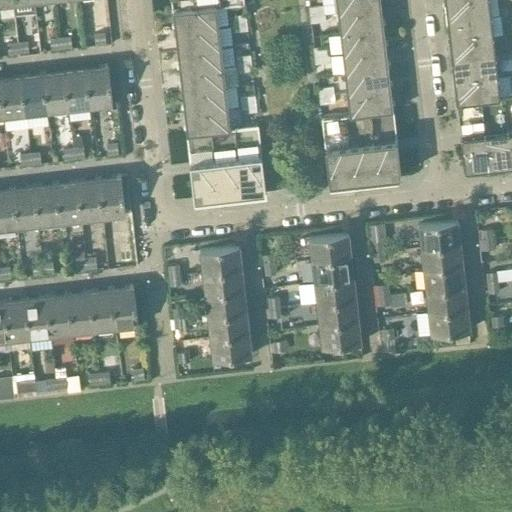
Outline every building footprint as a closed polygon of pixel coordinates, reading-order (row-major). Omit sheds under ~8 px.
[(11,0),(12,2),(14,14),(35,12),(33,0),(11,0)] [(336,0),(337,12),(380,7),(379,0),(336,0)] [(490,15),(488,0),(443,0),(446,20),(490,15)] [(216,6),(173,11),(175,30),(218,25),(227,24),(224,5),(216,6)] [(308,7),(309,15),(324,13),(323,5),(308,7)] [(383,27),(380,7),(337,12),(340,32),(383,27)] [(325,21),(324,13),(309,15),(310,23),(325,21)] [(230,16),(231,24),(246,22),(245,14),(230,16)] [(490,15),(446,20),(448,34),(448,40),(493,35),(502,34),(500,14),(490,15)] [(247,30),(246,22),(231,24),(232,32),(247,30)] [(218,25),(175,30),(177,51),(220,46),(232,44),(230,26),(218,27),(218,25)] [(385,47),(383,27),(340,32),(342,52),(385,47)] [(106,32),(94,33),(96,46),(107,45),(106,32)] [(495,56),(493,35),(448,40),(451,61),(495,56)] [(72,36),(60,37),(62,50),(73,49),(72,36)] [(62,50),(60,37),(48,38),(50,52),(62,50)] [(28,41),(17,42),(18,55),(30,54),(28,41)] [(18,55),(17,42),(5,43),(6,57),(18,55)] [(220,46),(177,51),(179,71),(222,66),(234,65),(232,46),(220,47),(220,46)] [(313,47),(314,55),(328,54),(328,46),(313,47)] [(387,67),(385,47),(342,52),(344,72),(387,67)] [(329,62),(328,54),(314,55),(315,64),(329,62)] [(235,56),(236,64),(250,63),(250,55),(235,56)] [(497,76),(495,56),(451,61),(453,81),(497,76)] [(251,71),(250,63),(236,64),(237,72),(251,71)] [(107,64),(86,66),(90,105),(111,102),(107,64)] [(86,66),(64,68),(68,107),(90,105),(86,66)] [(225,86),(222,66),(179,71),(182,91),(225,86)] [(390,88),(387,67),(344,72),(347,93),(390,88)] [(64,68),(42,71),(47,110),(68,107),(64,68)] [(42,71),(20,73),(25,112),(47,110),(42,71)] [(20,73),(0,75),(0,88),(3,115),(25,112),(20,73)] [(497,76),(453,81),(454,86),(455,101),(511,94),(508,74),(497,76)] [(227,106),(225,86),(182,91),(184,111),(227,106)] [(318,88),(319,96),(333,94),(332,86),(318,88)] [(392,107),(390,88),(347,93),(349,112),(392,107)] [(334,102),(333,94),(319,96),(320,104),(334,102)] [(255,103),(254,95),(240,97),(241,105),(255,103)] [(256,111),(255,103),(241,105),(241,113),(256,111)] [(227,106),(184,111),(186,131),(229,126),(241,124),(239,106),(227,107),(227,106)] [(511,123),(459,129),(463,165),(464,165),(464,166),(511,160),(511,123)] [(400,173),(396,137),(324,145),(326,160),(329,182),(400,173)] [(115,143),(104,144),(105,157),(117,156),(115,143)] [(84,147),(73,148),(74,161),(86,160),(84,147)] [(74,161),(73,148),(61,149),(63,162),(74,161)] [(41,152),(29,153),(31,166),(42,165),(41,152)] [(262,168),(261,152),(189,160),(193,197),(265,189),(262,168)] [(31,166),(29,153),(18,154),(19,167),(31,166)] [(120,174),(99,176),(103,215),(124,213),(120,174)] [(99,176),(77,179),(81,218),(103,215),(99,176)] [(77,179),(55,181),(59,220),(81,218),(77,179)] [(55,181),(33,184),(37,223),(59,220),(55,181)] [(33,184),(11,186),(15,225),(37,223),(33,184)] [(11,186),(0,187),(0,226),(15,225),(11,186)] [(418,224),(421,245),(459,241),(457,219),(453,220),(418,224)] [(490,227),(481,228),(482,239),(492,238),(490,227)] [(309,236),(311,258),(350,253),(348,232),(309,236)] [(492,238),(482,239),(483,249),(493,248),(492,238)] [(382,239),(372,240),(373,250),(384,249),(382,239)] [(459,241),(421,245),(423,267),(462,263),(459,241)] [(200,249),(202,270),(241,266),(238,244),(200,249)] [(384,249),(373,250),(375,261),(385,260),(384,249)] [(273,251),(263,251),(264,263),(274,262),(273,251)] [(119,254),(120,267),(132,266),(131,253),(119,254)] [(350,253),(311,258),(314,279),(353,275),(350,253)] [(97,257),(86,258),(87,271),(99,270),(97,257)] [(87,271),(86,258),(74,259),(75,272),(87,271)] [(54,262),(42,263),(44,276),(55,275),(54,262)] [(274,262),(264,263),(265,276),(275,275),(274,262)] [(44,276),(42,263),(30,264),(32,277),(44,276)] [(166,264),(167,274),(177,273),(176,263),(166,264)] [(462,263),(423,267),(426,289),(464,285),(462,263)] [(241,266),(202,270),(205,292),(243,287),(241,266)] [(10,267),(0,267),(0,280),(11,280),(10,267)] [(496,269),(485,270),(487,281),(497,280),(496,269)] [(178,283),(177,273),(167,274),(168,284),(178,283)] [(353,275),(314,279),(317,302),(355,297),(353,275)] [(497,280),(487,281),(488,292),(498,291),(497,280)] [(387,282),(377,283),(378,294),(388,293),(387,282)] [(132,284),(111,287),(116,325),(137,323),(132,284)] [(464,285),(426,289),(428,310),(467,306),(464,285)] [(111,287),(89,289),(93,328),(116,325),(111,287)] [(243,287),(205,292),(207,314),(246,309),(243,287)] [(89,289),(68,292),(72,330),(93,328),(89,289)] [(68,292),(46,294),(50,333),(72,330),(68,292)] [(388,293),(378,294),(379,305),(390,304),(388,293)] [(46,294),(24,297),(28,335),(50,333),(46,294)] [(278,294),(268,295),(269,307),(279,306),(278,294)] [(24,297),(2,299),(6,338),(28,335),(24,297)] [(355,297),(317,302),(319,323),(358,319),(355,297)] [(279,306),(269,307),(270,320),(280,319),(279,306)] [(467,306),(428,310),(430,333),(469,328),(467,306)] [(182,317),(181,307),(171,308),(172,318),(182,317)] [(246,309),(207,314),(210,335),(248,331),(246,309)] [(501,314),(491,315),(492,326),(502,325),(501,314)] [(184,327),(182,317),(172,318),(174,328),(184,327)] [(358,319),(319,323),(321,345),(360,341),(358,319)] [(393,328),(382,329),(384,340),(394,339),(393,328)] [(248,331),(210,335),(212,357),(251,353),(248,331)] [(281,339),(271,340),(272,351),(282,350),(281,339)] [(187,350),(177,351),(178,362),(188,361),(187,350)] [(142,378),(141,368),(131,369),(132,379),(142,378)] [(111,382),(110,370),(98,372),(100,384),(111,382)] [(100,384),(98,372),(87,373),(88,385),(100,384)] [(68,387),(67,376),(56,377),(57,389),(68,387)] [(57,389),(56,377),(44,378),(45,390),(57,389)] [(35,393),(33,379),(15,381),(15,383),(11,384),(13,396),(35,393)] [(13,396),(11,384),(0,385),(0,388),(1,397),(13,396)]
